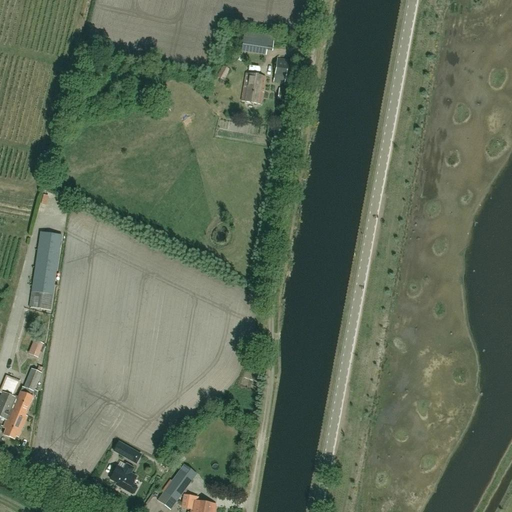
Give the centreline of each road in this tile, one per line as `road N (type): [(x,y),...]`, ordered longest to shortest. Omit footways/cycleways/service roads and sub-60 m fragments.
road 1 (tertiary): [(318,511),(412,0)]
road 2 (track): [(319,0),(270,286),(269,385),(250,511)]
road 3 (unclassified): [(106,511),(0,454)]
